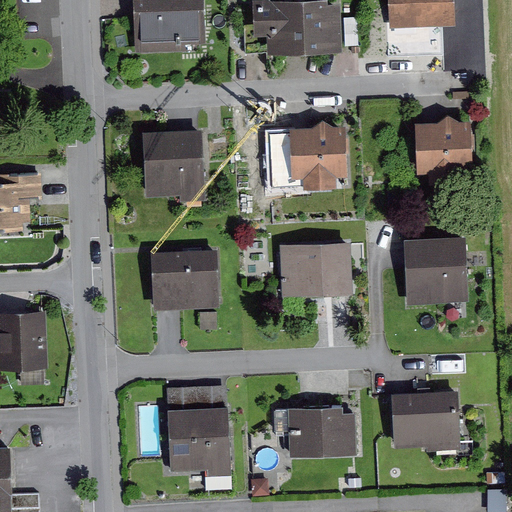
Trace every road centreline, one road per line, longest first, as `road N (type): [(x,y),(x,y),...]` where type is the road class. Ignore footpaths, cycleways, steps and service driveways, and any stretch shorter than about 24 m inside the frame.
road 1 (residential): [(85,98),(449,82)]
road 2 (residential): [(95,370),(383,356)]
road 3 (residential): [(90,279),(85,98)]
road 4 (residential): [(103,511),(95,370)]
